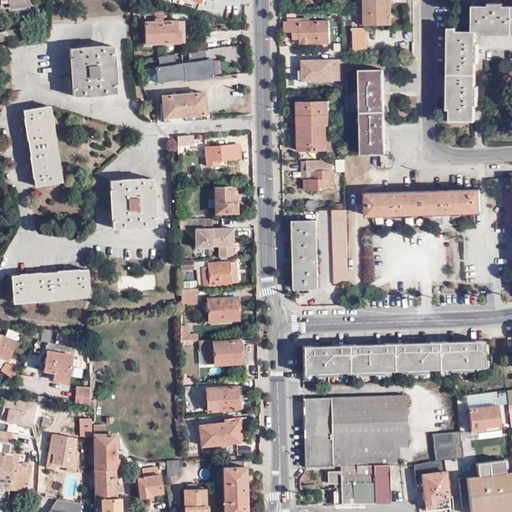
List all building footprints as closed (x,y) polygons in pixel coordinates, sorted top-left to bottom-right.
[(8,0),(8,3),(9,8),(30,6),(29,0),(8,0)] [(392,25),(391,0),(364,0),(365,25),(392,25)] [(511,6),(473,6),(473,31),(511,31),(511,6)] [(300,40),(300,45),(330,44),(329,21),(285,23),(285,32),(293,33),(293,40),(300,40)] [(4,32),(11,30),(6,22),(0,25),(4,32)] [(162,22),(154,23),(144,23),(145,43),(181,42),(181,30),(177,30),(177,22),(162,22)] [(9,41),(22,39),(21,29),(11,30),(4,32),(9,41)] [(355,53),(367,53),(366,29),(354,29),(355,53)] [(373,30),(374,43),(382,42),(381,29),(373,30)] [(450,121),(475,121),(476,32),(451,31),(450,121)] [(0,41),(9,41),(4,32),(0,32),(0,41)] [(72,96),(83,95),(83,92),(105,91),(106,94),(116,93),(115,78),(111,78),(110,62),(114,61),(112,46),(103,46),(103,49),(79,50),(79,48),(70,48),(71,64),(74,64),(75,80),(72,81),(72,96)] [(154,66),(156,81),(229,74),(227,54),(205,56),(204,50),(187,52),(188,61),(181,61),(180,54),(158,56),(159,65),(154,66)] [(306,81),(342,80),(341,59),(321,59),(321,61),(317,61),(316,60),(301,60),(302,69),(306,69),(306,81)] [(362,112),(385,111),(384,70),(361,71),(362,112)] [(162,119),(204,116),(202,90),(178,92),(160,94),(162,119)] [(299,151),(328,150),(328,126),(330,126),(329,102),(298,102),(299,151)] [(47,107),(58,182),(62,182),(50,106),(47,107)] [(35,186),(58,182),(47,107),(23,110),(35,186)] [(386,153),(385,111),(362,112),(363,154),(381,153),(386,153)] [(193,139),(193,135),(177,136),(177,149),(180,149),(180,144),(186,143),(193,143),(193,139)] [(177,149),(177,154),(186,153),(186,143),(180,144),(180,149),(177,149)] [(240,159),(239,145),(206,147),(207,166),(216,165),(216,169),(226,168),(225,160),(240,159)] [(390,153),(386,153),(381,153),(382,162),(390,161),(390,153)] [(346,172),(346,159),(337,159),(337,172),(346,172)] [(314,179),(307,179),(305,183),(306,186),(307,190),(322,190),(322,187),(334,187),(333,160),(307,160),(307,170),(314,170),(314,179)] [(112,228),(123,228),(123,225),(146,224),(146,227),(155,226),(154,211),(151,210),(150,194),(153,194),(152,178),(142,179),(142,182),(119,183),(119,180),(110,181),(110,196),(114,196),(114,212),(111,212),(112,228)] [(511,178),(487,180),(487,187),(511,186),(511,178)] [(232,195),(232,188),(215,188),(215,213),(237,213),(236,195),(232,195)] [(367,216),(480,213),(479,189),(366,193),(367,216)] [(335,284),(349,284),(347,210),(333,210),(335,284)] [(179,219),(179,229),(194,229),(194,240),(202,248),(208,248),(211,248),(211,246),(211,243),(211,229),(201,229),(201,219),(179,219)] [(211,229),(212,229),(212,219),(201,219),(201,229),(211,229)] [(317,220),(294,221),(295,288),(318,288),(317,220)] [(83,231),(83,222),(69,223),(69,231),(83,231)] [(218,258),(232,257),(232,229),(223,229),(212,229),(211,229),(211,243),(218,243),(218,246),(218,258)] [(202,248),(194,240),(194,248),(202,248)] [(204,286),(238,284),(236,262),(208,264),(208,267),(203,268),(204,286)] [(13,300),(89,294),(87,269),(12,276),(13,300)] [(196,301),(196,289),(181,289),(181,302),(196,301)] [(90,296),(89,294),(13,300),(14,303),(90,296)] [(208,322),(239,321),(238,298),(208,299),(208,322)] [(180,325),(180,342),(196,340),(196,334),(187,335),(188,325),(180,325)] [(0,356),(6,359),(14,339),(0,334),(0,356)] [(214,343),(213,339),(200,340),(200,352),(205,352),(205,365),(245,362),(245,348),(240,349),(240,341),(214,343)] [(482,341),(467,341),(453,342),(437,342),(438,369),(449,368),(471,367),(483,367),(482,341)] [(57,375),(56,381),(66,383),(74,348),(48,342),(42,372),(52,374),(57,375)] [(408,343),(392,344),(393,370),(405,370),(426,369),(438,369),(437,342),(421,343),(408,343)] [(364,345),(348,346),(349,372),(360,372),(382,371),(393,370),(392,344),(377,345),(364,345)] [(349,372),(348,346),(332,346),(318,347),(303,347),(304,374),(316,373),(337,372),(349,372)] [(103,361),(88,361),(88,371),(97,371),(103,370),(103,361)] [(0,367),(0,370),(9,378),(15,372),(17,370),(4,362),(0,367)] [(97,371),(88,371),(89,380),(95,380),(97,380),(97,371)] [(77,397),(89,399),(89,398),(89,389),(76,387),(75,398),(77,397)] [(205,389),(207,411),(242,409),(241,399),(238,399),(237,387),(205,389)] [(304,399),(306,467),(331,466),(331,464),(398,462),(398,447),(406,447),(405,396),(304,399)] [(77,405),(89,406),(89,399),(77,397),(77,405)] [(468,409),(471,431),(485,430),(485,427),(501,426),(499,405),(468,409)] [(223,419),(223,424),(199,426),(201,445),(239,442),(237,423),(241,423),(241,418),(223,419)] [(50,422),(43,419),(41,426),(48,429),(50,422)] [(13,426),(0,423),(0,430),(12,432),(13,426)] [(94,426),(95,499),(116,498),(116,492),(116,485),(115,468),(115,462),(115,448),(115,435),(104,435),(104,425),(94,426)] [(485,430),(471,431),(472,438),(502,434),(501,426),(485,427),(485,430)] [(0,441),(10,443),(12,432),(0,430),(0,441)] [(460,432),(460,431),(432,434),(435,461),(463,458),(461,440),(460,432)] [(471,431),(460,432),(461,440),(472,438),(471,431)] [(66,468),(74,469),(77,455),(72,454),(75,440),(52,435),(50,444),(48,444),(47,445),(47,446),(47,449),(49,451),(48,455),(53,456),(51,465),(54,465),(66,468)] [(0,500),(7,502),(8,489),(10,461),(11,454),(8,453),(10,443),(0,441),(0,500)] [(10,461),(8,489),(26,491),(30,465),(23,464),(24,455),(20,454),(11,454),(10,461)] [(53,456),(48,455),(45,469),(54,471),(54,465),(51,465),(53,456)] [(166,461),(167,476),(179,475),(178,460),(166,461)] [(470,511),(497,511),(511,510),(511,473),(505,474),(504,461),(476,464),(478,477),(467,478),(470,511)] [(142,469),(142,477),(157,476),(156,462),(148,463),(148,468),(142,469)] [(245,511),(244,466),(243,466),(243,462),(224,462),(224,467),(223,466),(223,511),(245,511)] [(438,463),(411,468),(412,479),(418,478),(439,475),(438,463)] [(334,505),(377,503),(375,465),(340,466),(340,472),(328,472),(328,484),(333,484),(334,505)] [(375,465),(377,503),(389,503),(388,465),(375,465)] [(439,475),(418,478),(422,511),(442,511),(450,511),(449,498),(445,499),(443,474),(442,474),(439,475)] [(157,476),(142,477),(137,478),(139,498),(150,498),(150,495),(162,494),(160,475),(157,476)] [(205,511),(205,505),(205,490),(184,490),(184,511),(205,511)] [(116,498),(95,499),(95,511),(120,511),(120,498),(116,498)]
